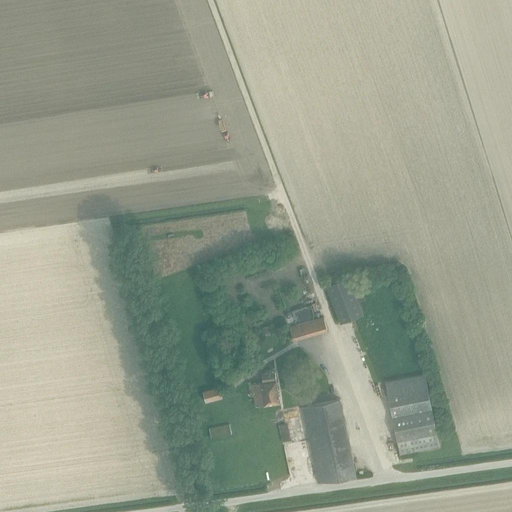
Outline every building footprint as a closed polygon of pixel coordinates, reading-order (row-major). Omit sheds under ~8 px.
[(348,277),(326,286),(340,323),(363,314),(358,303),(352,287),(348,277)] [(290,327),(293,340),(326,330),(323,317),(290,327)] [(262,382),(248,384),(250,396),(253,395),(255,406),(279,402),(274,371),(261,373),(262,382)] [(392,417),(431,409),(424,373),(385,381),(399,453),(438,446),(436,433),(397,441),(392,417)] [(219,387),(203,391),(205,400),(221,397),(219,387)] [(302,407),(318,481),(356,477),(340,399),(302,407)] [(436,433),(431,409),(392,417),(397,441),(436,433)] [(291,417),(282,418),(285,436),(294,434),(291,417)] [(230,425),(209,429),(211,438),(232,433),(230,425)] [(291,452),(296,450),(293,439),(287,441),(291,452)]
